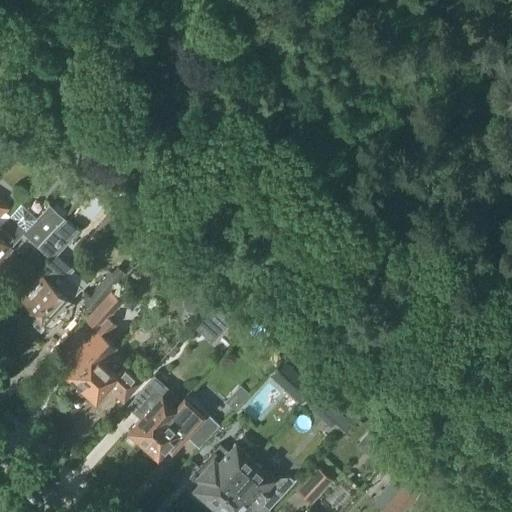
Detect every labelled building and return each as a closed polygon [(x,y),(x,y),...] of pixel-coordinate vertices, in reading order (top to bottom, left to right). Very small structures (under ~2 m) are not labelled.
[(33,129),(22,143),(30,149),(41,135),(33,129)] [(13,135),(10,138),(10,139),(11,140),(11,141),(11,142),(12,143),(12,144),(11,144),(11,145),(11,146),(11,147),(10,147),(10,148),(9,148),(13,150),(21,141),(13,135)] [(87,155),(81,163),(88,168),(94,160),(87,155)] [(0,224),(9,214),(5,210),(8,207),(0,199),(0,224)] [(31,241),(37,247),(64,216),(48,202),(36,216),(20,202),(9,214),(0,224),(0,260),(12,248),(11,246),(22,233),(31,241)] [(95,228),(103,236),(116,222),(107,214),(95,228)] [(35,312),(67,276),(74,267),(58,253),(79,229),(75,227),(64,216),(37,247),(51,259),(17,296),(35,312)] [(143,237),(133,246),(142,255),(152,246),(143,237)] [(87,295),(97,305),(125,274),(116,266),(111,272),(109,271),(87,295)] [(35,312),(49,324),(52,319),(57,323),(74,304),(70,300),(81,288),(67,276),(35,312)] [(76,385),(79,385),(81,386),(111,353),(116,348),(104,336),(114,324),(106,317),(121,302),(110,292),(85,320),(96,329),(74,352),(77,354),(76,355),(81,359),(67,374),(71,377),(71,380),(76,385)] [(233,316),(215,300),(197,320),(215,336),(233,316)] [(141,381),(111,353),(81,386),(83,388),(83,391),(89,396),(91,396),(94,399),(97,395),(100,395),(104,391),(104,388),(106,385),(123,401),(141,381)] [(282,358),(267,374),(301,404),(315,388),(282,358)] [(153,377),(128,405),(136,412),(141,417),(131,429),(129,431),(131,432),(132,433),(132,436),(134,437),(138,441),(141,440),(141,441),(143,442),(143,443),(174,408),(180,401),(153,377)] [(334,391),(331,395),(337,401),(340,397),(334,391)] [(174,408),(143,443),(145,445),(145,448),(151,453),(154,452),(161,458),(181,436),(185,432),(199,445),(218,424),(203,411),(205,409),(188,394),(174,408)] [(308,407),(339,435),(350,422),(345,418),(319,394),(308,407)] [(352,410),(345,418),(350,422),(352,423),(359,416),(352,410)] [(204,497),(211,503),(252,458),(234,442),(221,456),(213,449),(193,472),(201,479),(194,487),(196,489),(194,492),(202,499),(204,497)] [(254,459),(252,458),(211,503),(221,511),(241,511),(241,510),(251,499),(252,500),(257,500),(258,499),(269,508),(298,477),(297,476),(294,480),(290,477),(277,477),(276,478),(254,459)] [(295,489),(311,503),(332,479),(316,465),(295,489)] [(409,476),(381,509),(384,511),(401,511),(423,488),(409,476)]
